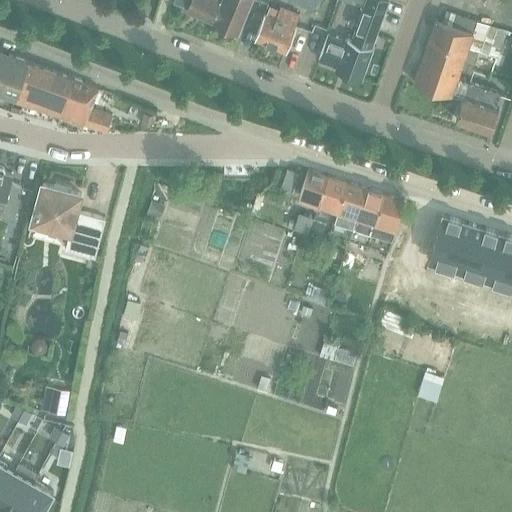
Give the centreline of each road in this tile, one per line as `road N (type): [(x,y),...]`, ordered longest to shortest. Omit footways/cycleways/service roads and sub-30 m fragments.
road 1 (residential): [(373,124),(31,0)]
road 2 (residential): [(257,137),(0,37)]
road 3 (residential): [(511,217),(257,137)]
road 4 (residential): [(257,137),(75,149),(0,129)]
road 5 (residential): [(511,170),(373,124)]
road 6 (residential): [(373,124),(419,0)]
